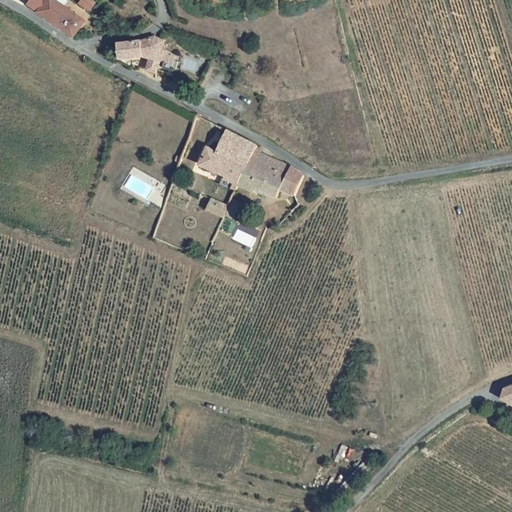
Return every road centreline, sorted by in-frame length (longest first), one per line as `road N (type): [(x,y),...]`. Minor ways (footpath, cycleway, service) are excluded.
road 1 (unclassified): [(85,50),(330,182),(511,160)]
road 2 (unclassified): [(511,380),(428,427),(346,511)]
